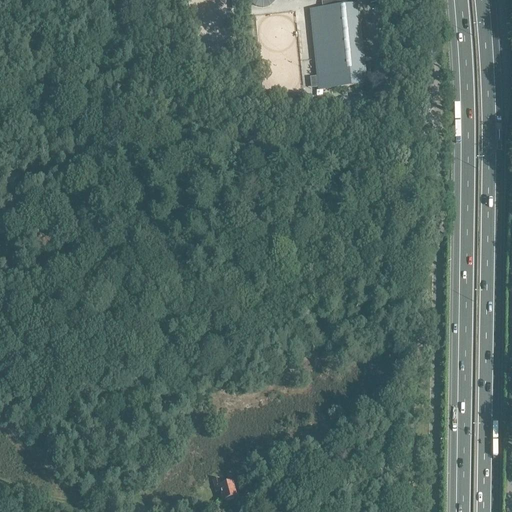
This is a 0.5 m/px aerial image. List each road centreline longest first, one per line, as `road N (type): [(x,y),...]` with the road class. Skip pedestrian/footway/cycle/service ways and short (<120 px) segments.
road 1 (motorway): [(458,0),(465,134),(459,511)]
road 2 (motorway): [(489,511),(485,0)]
road 3 (unclassified): [(429,511),(430,0)]
road 4 (track): [(155,97),(175,134),(288,167),(433,184)]
road 5 (track): [(107,73),(176,107),(287,106)]
road 6 (track): [(0,39),(107,73),(108,0)]
road 7 (track): [(0,479),(54,499),(122,499),(157,511)]
